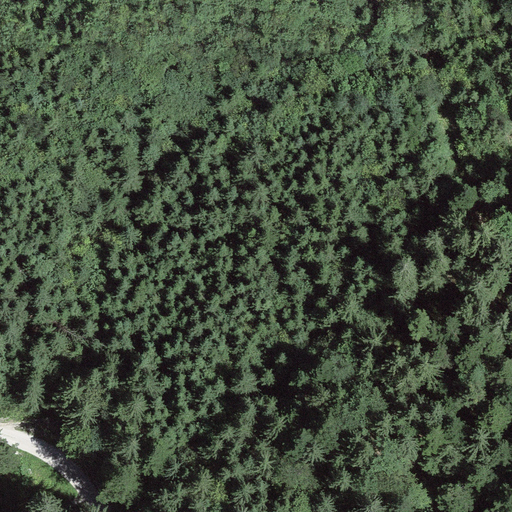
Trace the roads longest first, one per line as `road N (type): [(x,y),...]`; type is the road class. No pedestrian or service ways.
road 1 (track): [(431,0),(435,73),(458,163),(487,223),(511,252)]
road 2 (track): [(0,435),(55,453),(99,511)]
